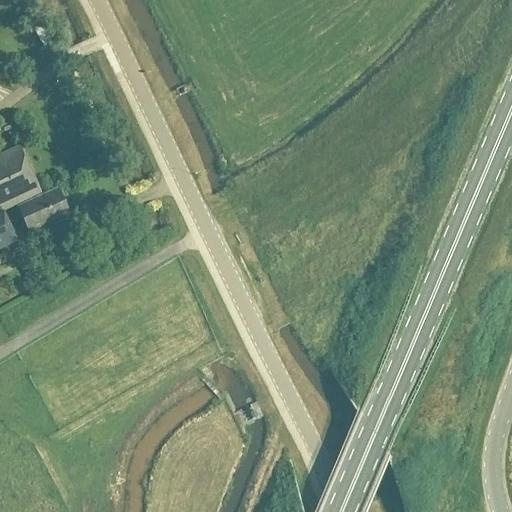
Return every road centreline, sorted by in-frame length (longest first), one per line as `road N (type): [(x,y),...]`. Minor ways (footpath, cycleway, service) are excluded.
road 1 (unclassified): [(345,511),(94,0)]
road 2 (primary): [(340,511),(511,113)]
road 3 (unclassified): [(499,511),(493,450),(511,389)]
